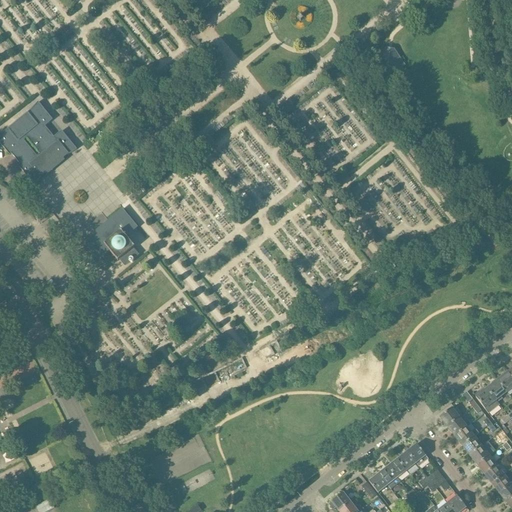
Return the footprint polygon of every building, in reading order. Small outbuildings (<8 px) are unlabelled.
[(406,66),(394,46),(379,55),(390,75),(406,66)] [(12,154),(20,165),(19,166),(34,185),(41,177),(41,176),(67,155),(68,155),(77,150),(62,131),(54,137),(45,126),(53,120),(38,102),(31,110),(26,113),(26,114),(9,128),(4,132),(0,134),(0,143),(10,155),(12,154)] [(89,248),(98,259),(109,250),(118,261),(120,260),(125,266),(130,262),(130,263),(131,263),(132,263),(133,262),(134,261),(134,260),(133,259),(138,255),(133,249),(135,247),(126,237),(137,228),(127,216),(89,248)] [(511,376),(509,372),(503,377),(501,376),(497,379),(498,381),(507,393),(511,388),(511,376)] [(492,385),(487,389),(496,401),(497,403),(502,399),(501,397),(507,393),(498,381),(496,380),(491,383),(492,385)] [(497,403),(496,401),(487,389),(481,393),(479,392),(475,395),(476,397),(489,414),(500,406),(497,403)] [(468,403),(473,408),(477,405),(473,399),(468,403)] [(477,405),(473,408),(477,414),(482,411),(477,405)] [(448,428),(460,419),(452,409),(440,418),(448,428)] [(502,420),(505,425),(511,420),(507,416),(502,420)] [(483,422),(488,428),(492,424),(487,418),(483,422)] [(448,428),(456,438),(467,429),(472,425),(467,420),(463,423),(460,419),(448,428)] [(496,429),(492,424),(488,428),(492,433),(496,429)] [(476,429),(471,433),(467,429),(456,438),(463,447),(475,438),(480,434),(476,429)] [(475,438),(463,447),(471,456),(482,447),(475,438)] [(407,451),(417,464),(419,467),(429,459),(426,456),(424,453),(417,443),(407,451)] [(507,452),(511,448),(506,443),(502,446),(507,452)] [(490,457),(482,447),(471,456),(478,466),(490,457)] [(407,471),(417,464),(407,451),(397,459),(407,471)] [(498,467),(490,457),(478,466),(486,476),(498,467)] [(397,459),(388,466),(398,478),(407,471),(397,459)] [(401,482),(398,478),(388,466),(378,473),(388,486),(391,490),(401,482)] [(505,476),(498,467),(486,476),(493,485),(505,476)] [(437,470),(428,478),(431,483),(441,475),(437,470)] [(378,473),(369,481),(379,493),(388,486),(378,473)] [(511,484),(505,476),(493,485),(500,494),(511,484)] [(442,477),(433,484),(437,489),(440,486),(444,491),(450,487),(442,477)] [(424,489),(431,483),(428,478),(424,481),(423,480),(419,483),(424,489)] [(369,495),(374,491),(367,482),(362,486),(369,495)] [(511,500),(511,484),(500,494),(508,503),(511,500)] [(413,490),(409,493),(413,498),(417,495),(413,490)] [(372,499),(377,495),(374,491),(369,495),(372,499)] [(336,508),(338,511),(339,511),(351,502),(344,493),(331,502),(331,503),(329,505),(333,510),(336,508)] [(413,498),(417,504),(422,501),(417,495),(413,498)] [(454,511),(461,511),(467,508),(457,495),(447,503),(454,511)] [(393,511),(403,505),(399,499),(393,504),(389,507),(393,511)] [(36,505),(38,511),(42,511),(52,509),(49,500),(36,505)] [(358,511),(359,511),(351,502),(339,511),(358,511)] [(454,511),(447,503),(438,510),(439,511),(454,511)]
